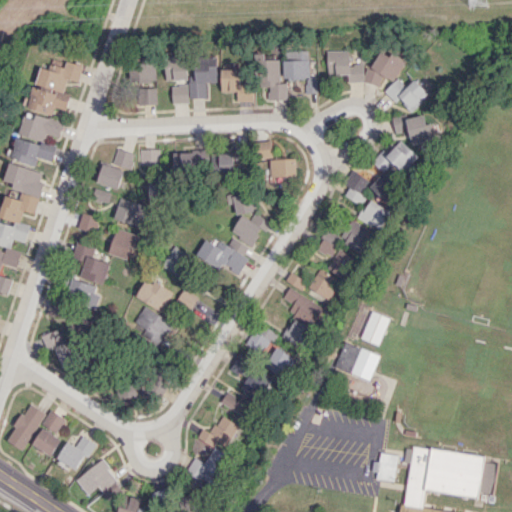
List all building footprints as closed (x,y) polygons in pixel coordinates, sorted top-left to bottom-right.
[(283,78),(305,78),(305,93),(316,92),(316,76),(309,76),(308,50),(283,51),(283,78)] [(326,75),(346,74),(347,81),(366,81),(379,88),(379,74),(392,81),(404,59),(390,52),(388,56),(377,50),(363,63),(348,64),(348,50),(326,50),(326,75)] [(278,59),(264,59),(264,52),(254,53),(255,87),(267,86),(268,99),(286,99),(286,82),(279,83),(278,59)] [(166,80),(187,79),(186,55),(165,55),(166,80)] [(217,57),(194,57),(194,75),(189,75),(190,98),(207,97),(206,82),(217,82),(217,57)] [(28,108),(52,114),(54,106),(66,110),(71,94),(65,92),(68,79),(78,82),(83,65),(66,60),(64,67),(57,65),(56,71),(40,66),(28,108)] [(221,91),(236,91),(236,101),(253,100),(252,82),(239,82),(239,68),(220,69),(221,91)] [(394,102),(398,99),(410,110),(426,92),(412,79),(406,86),(396,77),(383,91),(394,102)] [(188,102),(188,85),(172,85),(171,102),(188,102)] [(141,104),(157,103),(156,87),(140,88),(141,104)] [(59,137),(64,121),(26,111),(20,134),(44,141),(46,133),(59,137)] [(391,116),(394,132),(408,129),(410,144),(438,138),(434,122),(425,124),(423,114),(405,118),(404,113),(391,116)] [(17,136),(11,158),(35,165),(38,157),(51,161),(55,147),(17,136)] [(254,142),(255,158),(271,157),(270,140),(254,142)] [(417,155),(399,140),(387,154),(382,149),(371,161),(383,172),(369,187),(387,202),(397,189),(387,180),(396,170),(400,175),(417,155)] [(243,145),(233,145),(233,154),(212,153),(211,170),(243,171),(243,145)] [(135,154),(117,148),(112,164),(103,162),(97,181),(117,188),(124,167),(130,169),(135,154)] [(269,176),(295,176),(294,158),(269,158),(269,176)] [(42,172),(9,161),(4,180),(14,183),(12,187),(40,196),(44,182),(40,180),(42,172)] [(349,187),(344,195),(357,203),(371,181),(351,169),(342,183),(349,187)] [(91,201),(107,206),(111,192),(95,187),(91,201)] [(252,211),(256,202),(232,190),(226,202),(237,207),(235,212),(240,215),(231,233),(252,244),(260,228),(265,231),(270,221),(252,211)] [(0,269),(2,263),(17,267),(21,250),(10,248),(13,239),(25,241),(29,224),(20,222),(23,210),(35,213),(39,196),(21,192),(19,198),(5,195),(2,207),(0,205),(0,243),(6,245),(5,250),(0,248),(0,269)] [(389,211),(368,199),(357,217),(378,229),(389,211)] [(139,225),(143,203),(125,200),(121,222),(139,225)] [(98,216),(81,213),(78,229),(96,232),(98,216)] [(372,232),(352,220),(340,239),(360,252),(372,232)] [(139,235),(116,228),(109,249),(133,256),(139,235)] [(228,245),(213,237),(203,256),(238,275),(248,257),(243,255),(248,246),(232,237),(228,245)] [(103,283),(108,261),(88,256),(90,246),(75,243),(71,260),(82,262),(78,277),(103,283)] [(161,265),(179,276),(190,260),(172,248),(161,265)] [(327,268),(343,277),(353,257),(336,249),(327,268)] [(309,287),(328,298),(339,279),(319,268),(309,287)] [(285,280),(300,289),(305,281),(290,271),(285,280)] [(0,291),(7,294),(12,282),(0,277),(0,291)] [(162,311),(172,292),(146,277),(135,296),(162,311)] [(94,293),(96,284),(71,278),(66,298),(96,305),(99,294),(94,293)] [(175,303),(189,311),(198,296),(183,288),(175,303)] [(288,312),(313,324),(322,304),(287,288),(283,298),(293,303),(288,312)] [(47,315),(65,319),(69,304),(50,299),(47,315)] [(171,320),(143,306),(131,329),(159,343),(171,320)] [(389,317),(371,310),(361,338),(379,345),(389,317)] [(281,337),(299,348),(311,329),(292,317),(281,337)] [(244,343),(259,354),(275,334),(260,322),(244,343)] [(69,340),(62,342),(57,329),(42,335),(47,350),(54,347),(61,367),(77,361),(69,340)] [(379,355),(344,341),(334,367),(370,380),(379,355)] [(283,377),(295,358),(276,346),(264,365),(283,377)] [(229,368),(244,378),(242,381),(261,393),(272,377),(238,354),(229,368)] [(118,399),(144,395),(143,387),(152,386),(153,395),(165,393),(163,378),(160,378),(158,364),(146,366),(148,378),(116,382),(118,399)] [(243,416),(250,404),(227,391),(220,402),(243,416)] [(45,413),(29,403),(6,440),(22,450),(45,413)] [(41,425),(55,434),(65,418),(50,409),(41,425)] [(216,440),(231,448),(243,427),(220,415),(210,432),(202,428),(197,437),(213,446),(216,440)] [(60,437),(41,427),(32,445),(52,454),(60,437)] [(76,445),(66,441),(57,459),(79,469),(92,441),(80,435),(76,445)] [(454,511),(423,508),(425,490),(478,497),(479,492),(492,494),(496,463),(484,461),(485,455),(411,445),(402,511),(454,511)] [(194,457),(185,471),(212,486),(230,456),(213,446),(204,463),(194,457)] [(374,479),(394,479),(395,453),(380,453),(380,461),(375,461),(374,479)] [(87,494),(98,486),(100,490),(117,478),(103,458),(75,478),(87,494)]
